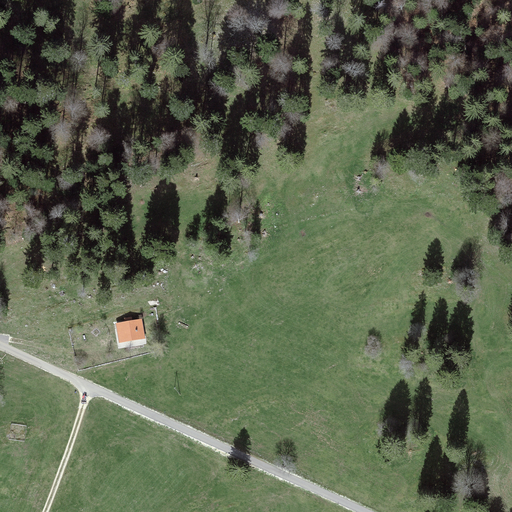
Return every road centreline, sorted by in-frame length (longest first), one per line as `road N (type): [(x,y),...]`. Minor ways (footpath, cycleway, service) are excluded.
road 1 (track): [(406,511),(0,332)]
road 2 (track): [(45,511),(89,371)]
